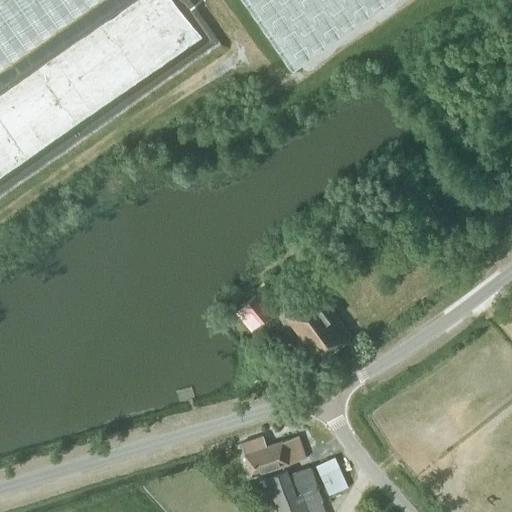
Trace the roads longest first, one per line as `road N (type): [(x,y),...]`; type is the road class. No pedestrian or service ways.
road 1 (unclassified): [(0,489),(320,393)]
road 2 (unclassified): [(320,393),(394,357),(511,270)]
road 3 (unclassified): [(413,511),(337,428),(320,393)]
